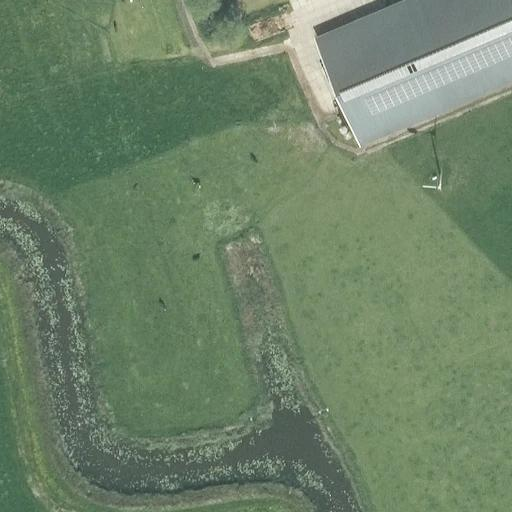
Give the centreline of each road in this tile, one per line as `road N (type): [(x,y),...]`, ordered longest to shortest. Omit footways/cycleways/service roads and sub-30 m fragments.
road 1 (track): [(327,117),(351,150),(369,149),(511,87)]
road 2 (track): [(301,45),(212,57),(191,34),(180,0)]
